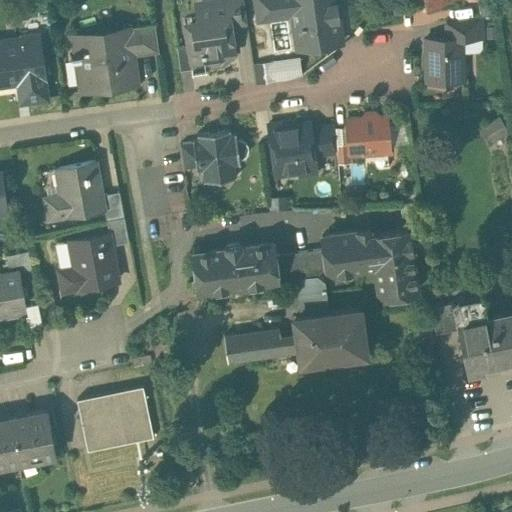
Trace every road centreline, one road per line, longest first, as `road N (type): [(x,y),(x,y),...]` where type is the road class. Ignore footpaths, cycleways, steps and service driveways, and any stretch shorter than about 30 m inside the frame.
road 1 (secondary): [(253,511),(511,458)]
road 2 (residential): [(166,112),(394,68)]
road 3 (residential): [(0,132),(166,112)]
road 4 (residential): [(0,376),(47,365),(148,303)]
